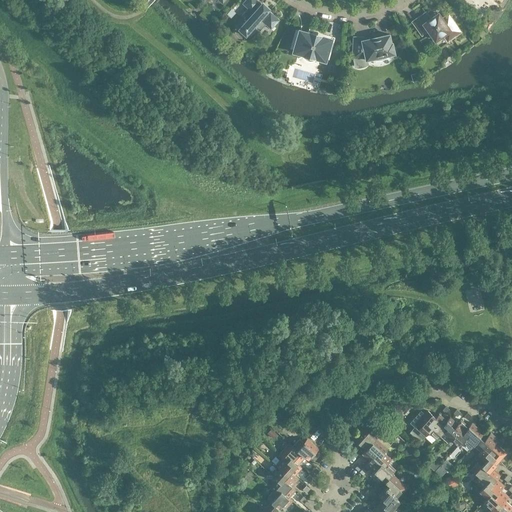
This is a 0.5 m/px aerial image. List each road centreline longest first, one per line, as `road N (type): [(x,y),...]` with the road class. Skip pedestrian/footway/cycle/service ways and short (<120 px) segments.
road 1 (trunk): [(7,295),(164,280),(511,199)]
road 2 (trunk): [(511,175),(174,245),(7,254)]
road 3 (residential): [(511,425),(463,393),(374,400),(336,440),(324,511)]
